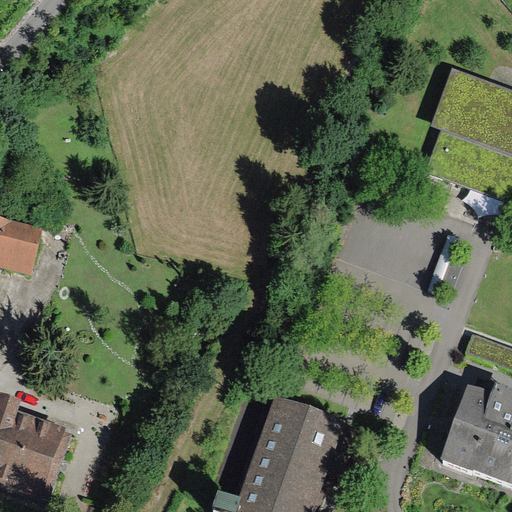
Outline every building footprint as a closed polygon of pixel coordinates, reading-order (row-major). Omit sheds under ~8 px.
[(511,90),(453,69),(431,126),(442,130),(426,172),(511,203),(511,90)] [(44,228),(0,216),(0,266),(32,275),(44,228)] [(511,351),(474,337),(467,355),(511,371),(511,351)] [(492,391),(469,383),(441,459),(473,471),(474,470),(511,483),(511,388),(495,382),(492,391)] [(0,393),(0,465),(19,411),(22,401),(0,393)] [(346,419),(275,395),(240,497),(218,489),(212,508),(223,511),(319,511),(330,481),(340,484),(360,428),(344,422),(346,419)] [(66,427),(19,411),(0,465),(0,483),(49,501),(72,434),(65,431),(66,427)]
